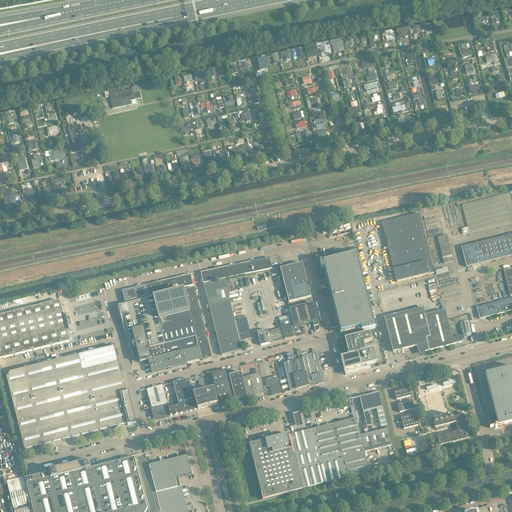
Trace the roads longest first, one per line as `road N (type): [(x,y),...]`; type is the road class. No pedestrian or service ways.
road 1 (unclassified): [(195,268),(305,248),(327,337)]
road 2 (motorway): [(0,58),(172,12)]
road 3 (motorway): [(0,45),(172,12)]
road 4 (secondary): [(511,473),(365,511)]
road 5 (unclassified): [(206,420),(340,387)]
road 6 (unclassified): [(120,337),(113,288),(195,268)]
road 7 (unclassified): [(340,387),(461,356)]
